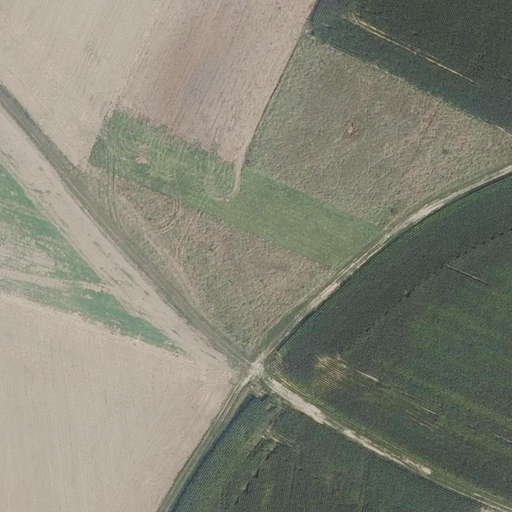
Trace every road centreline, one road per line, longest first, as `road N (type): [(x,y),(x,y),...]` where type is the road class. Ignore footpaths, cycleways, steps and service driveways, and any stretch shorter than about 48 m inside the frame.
road 1 (track): [(0,93),(196,324),(254,367)]
road 2 (track): [(511,165),(376,239),(254,367)]
road 3 (track): [(254,367),(327,428),(509,511)]
road 4 (track): [(254,367),(166,511)]
